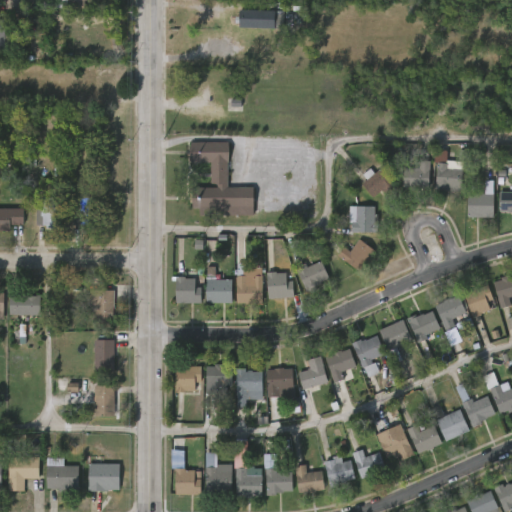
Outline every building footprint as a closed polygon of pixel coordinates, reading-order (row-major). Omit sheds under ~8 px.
[(85,0),(85,8),(56,9),(55,0),(85,0)] [(273,10),(272,29),(237,28),(237,9),(273,10)] [(29,14),(29,25),(11,25),(11,39),(16,40),(16,55),(0,54),(0,20),(10,20),(10,13),(29,14)] [(225,74),(224,95),(217,95),(217,99),(198,99),(199,85),(203,85),(203,78),(207,78),(207,74),(225,74)] [(225,162),(225,187),(252,187),(251,216),(197,215),(197,208),(191,208),(191,187),(208,188),(208,163),(188,162),(188,142),(227,142),(226,162),(225,162)] [(467,147),(466,163),(461,163),(460,188),(443,187),(443,190),(433,189),(434,150),(446,150),(446,160),(459,161),(460,146),(467,147)] [(431,161),(430,188),(404,187),(405,168),(420,169),(421,161),(431,161)] [(380,167),(397,187),(386,196),(380,190),(371,198),(360,184),(365,180),(361,175),(368,168),(373,173),(380,167)] [(491,182),(492,217),(465,217),(465,193),(483,193),(483,180),(491,180),(491,182)] [(511,211),(508,212),(508,210),(498,210),(498,191),(508,191),(508,185),(511,185),(511,211)] [(97,197),(96,227),(81,227),(81,225),(70,225),(70,208),(77,208),(77,197),(97,197)] [(61,198),(61,229),(45,228),(45,225),(35,225),(35,210),(42,210),(42,198),(61,198)] [(373,206),(372,222),(376,222),(376,233),(350,232),(351,221),(354,221),(354,206),(373,206)] [(10,232),(0,232),(0,209),(24,209),(24,226),(10,226),(10,232)] [(373,251),(368,257),(370,260),(365,266),(363,264),(357,271),(336,254),(342,246),(348,251),(358,239),(373,251)] [(298,256),(302,264),(303,263),(305,267),(319,260),(328,277),(318,282),(319,284),(305,291),(291,260),(298,256)] [(253,269),(253,284),(259,284),(259,292),(261,292),(261,304),(250,303),(250,304),(234,303),(235,286),(234,286),(235,263),(242,263),(241,268),(253,269)] [(212,266),(212,279),(230,279),(230,303),(204,303),(203,266),(212,266)] [(274,271),(274,274),(284,273),(285,281),(290,281),(291,297),(266,299),(264,272),(274,271)] [(507,274),(508,278),(511,276),(511,295),(505,297),(508,305),(497,309),(490,284),(499,281),(498,279),(503,278),(502,276),(507,274)] [(182,276),(182,278),(192,278),(192,286),(198,286),(198,303),(173,303),(172,276),(182,276)] [(475,315),(471,317),(463,293),(486,285),(491,299),(485,301),(489,311),(475,315)] [(113,292),(112,321),(93,320),(93,307),(88,307),(88,297),(93,297),(93,289),(113,290),(113,292)] [(17,293),(40,294),(40,315),(10,314),(10,293),(17,293)] [(457,295),(465,312),(451,319),(454,326),(444,331),(433,306),(448,298),(448,299),(457,295)] [(431,310),(439,327),(424,334),(426,338),(416,342),(405,318),(414,314),(415,316),(431,310)] [(395,348),(387,351),(377,331),(401,320),(410,340),(395,348)] [(33,324),(32,345),(20,345),(20,338),(15,338),(15,330),(19,330),(20,323),(33,324)] [(375,335),(383,353),(369,359),(371,363),(373,362),(378,372),(366,377),(351,341),(359,338),(360,341),(364,339),(364,340),(375,335)] [(114,370),(95,370),(95,339),(115,339),(114,370)] [(348,349),(354,369),(340,374),(342,380),(332,384),(324,358),(332,355),(332,353),(348,349)] [(317,386),(302,391),(296,374),(309,368),(306,361),(319,357),(328,382),(317,386)] [(234,365),(233,389),(225,389),(225,393),(206,392),(207,366),(216,366),(216,363),(234,365)] [(203,367),(202,381),(197,381),(196,390),(186,390),(186,393),(176,393),(177,367),(203,367)] [(284,367),(284,368),(293,368),(294,387),(278,388),(278,397),(269,397),(267,369),(284,367)] [(246,368),(246,369),(252,369),(252,371),(263,371),(263,399),(247,399),(247,407),(237,407),(237,395),(236,395),(236,388),(238,388),(238,368),(246,368)] [(492,371),(497,385),(506,382),(509,389),(511,387),(511,411),(507,413),(506,410),(499,413),(489,388),(487,390),(481,376),(492,371)] [(461,384),(469,399),(470,399),(473,404),(487,397),(496,415),(472,427),(454,387),(461,384)] [(115,415),(95,416),(95,385),(115,385),(115,415)] [(438,404),(444,416),(460,409),(469,430),(445,441),(430,407),(438,404)] [(399,423),(412,453),(400,459),(398,455),(393,457),(391,453),(384,456),(375,434),(399,423)] [(414,425),(418,432),(433,426),(440,443),(417,453),(406,429),(414,425)] [(273,450),(287,450),(287,439),(273,438),(273,450)] [(360,449),(363,457),(377,452),(384,470),(360,478),(351,453),(360,449)] [(215,452),(215,464),(230,464),(230,491),(204,492),(204,452),(215,452)] [(338,454),(340,462),(348,460),(352,479),(336,483),(337,485),(327,488),(321,462),(330,460),(329,456),(338,454)] [(25,491),(8,490),(10,457),(40,457),(40,478),(25,478),(25,491)] [(64,458),(64,465),(79,465),(79,491),(60,491),(60,489),(48,489),(47,458),(64,458)] [(91,489),(90,463),(120,463),(119,489),(91,489)] [(304,466),(305,472),(320,471),(322,490),(296,493),(293,466),(304,465),(304,466)] [(244,466),(244,468),(260,469),(260,494),(250,494),(250,496),(233,495),(233,467),(244,466)] [(186,468),(186,469),(196,469),(196,478),(202,478),(202,494),(176,494),(176,468),(186,468)] [(276,468),(276,473),(291,472),(292,492),(273,493),(273,495),(265,496),(264,468),(276,468)] [(511,482),(511,511),(511,509),(504,511),(501,511),(492,487),(501,484),(502,488),(503,487),(502,485),(506,483),(507,485),(511,482)] [(488,491),(496,508),(494,509),(495,511),(468,511),(463,501),(480,493),(481,494),(488,491)]
